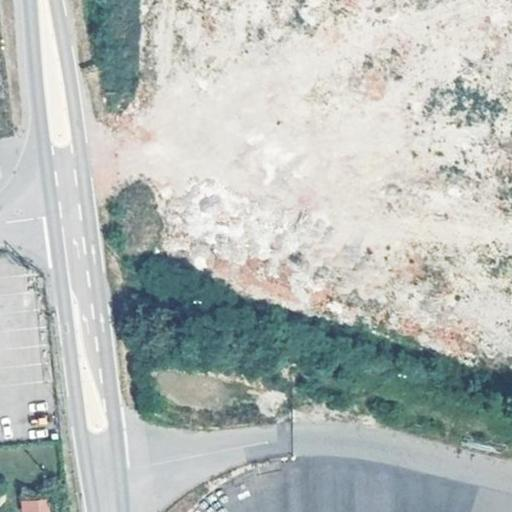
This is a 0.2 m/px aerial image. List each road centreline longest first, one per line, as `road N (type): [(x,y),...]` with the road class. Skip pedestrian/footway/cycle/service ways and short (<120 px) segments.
road 1 (secondary): [(110,511),(71,216)]
road 2 (secondary): [(71,216),(43,0)]
